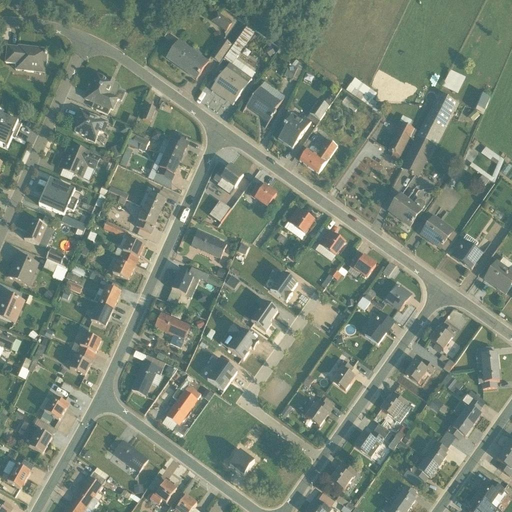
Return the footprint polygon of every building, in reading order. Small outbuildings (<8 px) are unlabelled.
[(216,14),(210,23),(225,33),(233,22),(226,18),(225,19),(216,14)] [(256,33),(247,27),(223,61),(229,65),(211,91),(232,106),(255,74),(236,61),(256,33)] [(209,62),(179,41),(166,60),(196,81),(209,62)] [(231,46),(222,41),(209,59),(218,65),(231,46)] [(43,75),(46,51),(7,46),(4,65),(15,66),(14,72),(43,75)] [(239,60),(252,67),(259,55),(245,48),(239,60)] [(298,84),(305,68),(296,63),(292,67),(289,66),(284,78),(298,84)] [(465,78),(449,70),(441,87),(456,95),(465,78)] [(118,91),(120,87),(95,76),(84,101),(94,106),(91,111),(107,118),(110,113),(112,114),(118,101),(121,103),(125,94),(118,91)] [(376,96),(354,80),(349,87),(345,83),(340,89),(345,93),(376,115),(379,111),(375,107),(376,105),(371,102),(376,96)] [(280,104),(259,89),(245,108),(268,125),(276,114),(274,113),(280,104)] [(490,95),(481,91),(473,109),(483,113),(490,95)] [(457,104),(439,95),(431,109),(427,107),(426,111),(423,109),(415,124),(421,128),(400,169),(418,179),(457,104)] [(359,107),(346,98),(341,105),(354,114),(359,107)] [(149,124),(155,110),(147,107),(149,103),(145,101),(141,111),(145,112),(141,121),(149,124)] [(301,123),(293,118),(277,141),(292,152),(311,124),(315,128),(331,104),(326,101),(323,105),(319,102),(306,120),(304,119),(301,123)] [(108,125),(80,112),(76,121),(78,126),(74,134),(85,139),(84,141),(94,146),(98,136),(103,135),(108,125)] [(21,126),(0,116),(0,147),(8,151),(12,140),(15,142),(21,126)] [(136,120),(130,117),(127,125),(133,127),(136,120)] [(409,122),(402,118),(392,137),(394,138),(387,152),(393,155),(389,161),(396,165),(408,141),(412,144),(418,133),(410,130),(412,126),(408,124),(409,122)] [(162,135),(154,132),(151,140),(159,144),(162,135)] [(131,135),(129,140),(147,149),(149,143),(131,135)] [(158,154),(159,155),(179,164),(191,140),(179,135),(177,140),(172,137),(169,143),(164,141),(158,154)] [(147,149),(129,140),(126,146),(144,154),(147,149)] [(316,157),(307,151),(299,162),(318,176),(337,149),(328,142),(316,157)] [(86,155),(69,147),(58,170),(62,172),(60,178),(71,183),(73,178),(82,182),(83,180),(89,182),(101,155),(89,150),(86,155)] [(121,158),(117,148),(110,150),(114,160),(121,158)] [(159,155),(147,180),(167,189),(179,164),(159,155)] [(243,178),(230,168),(226,174),(221,170),(213,181),(219,185),(221,182),(234,191),(243,178)] [(50,182),(44,195),(75,208),(77,202),(71,200),(74,192),(50,182)] [(276,197),(259,185),(249,199),(254,202),(252,205),(259,210),(261,207),(266,211),(276,197)] [(128,196),(110,189),(108,194),(126,201),(128,196)] [(139,207),(143,209),(159,216),(167,198),(147,189),(139,207)] [(107,194),(101,192),(95,207),(101,210),(107,194)] [(75,208),(44,195),(39,208),(62,218),(66,211),(72,214),(75,208)] [(413,206),(401,196),(389,213),(409,229),(425,208),(425,205),(420,201),(416,202),(413,206)] [(224,224),(233,208),(222,202),(213,218),(224,224)] [(143,209),(135,228),(150,235),(159,216),(143,209)] [(313,223),(297,211),(284,230),(300,241),(313,223)] [(457,234),(434,218),(420,237),(440,251),(440,250),(443,252),(457,234)] [(47,228),(32,222),(24,241),(39,247),(47,228)] [(126,233),(106,224),(103,231),(123,240),(126,233)] [(345,245),(323,229),(314,240),(320,244),(314,252),(331,264),(345,245)] [(96,237),(87,233),(84,240),(93,244),(96,237)] [(226,247),(197,234),(191,248),(220,261),(226,247)] [(477,245),(466,237),(451,258),(471,272),(482,257),(473,250),(477,245)] [(114,256),(119,258),(136,266),(144,248),(127,240),(122,252),(116,250),(114,256)] [(91,247),(85,244),(80,256),(86,258),(91,247)] [(298,263),(307,252),(297,244),(295,247),(293,246),(284,257),(292,263),(294,261),(298,263)] [(51,252),(47,262),(64,269),(68,259),(51,252)] [(375,267),(359,255),(349,269),(350,270),(347,274),(357,281),(360,277),(365,281),(375,267)] [(39,267),(17,257),(7,279),(29,289),(39,267)] [(119,258),(111,276),(128,283),(136,266),(119,258)] [(497,262),(484,282),(505,296),(511,286),(511,265),(511,266),(503,260),(500,264),(497,262)] [(67,271),(47,262),(43,271),(54,276),(52,280),(61,284),(67,271)] [(395,269),(389,265),(382,275),(388,279),(395,269)] [(187,278),(179,274),(166,303),(176,307),(181,296),(190,301),(198,283),(203,285),(204,283),(215,288),(213,294),(218,296),(223,285),(208,278),(208,277),(191,269),(187,278)] [(336,283),(341,277),(331,270),(319,287),(324,290),(332,279),(336,283)] [(291,295),(297,286),(282,275),(282,276),(275,271),(269,279),(276,284),(270,293),(286,305),(292,296),(291,295)] [(229,284),(235,290),(241,284),(235,278),(229,284)] [(82,295),(85,288),(70,282),(67,289),(82,295)] [(93,303),(98,306),(112,312),(120,294),(106,288),(103,293),(99,290),(93,303)] [(410,297),(398,288),(385,304),(398,314),(410,297)] [(370,291),(364,300),(370,304),(377,296),(370,291)] [(25,304),(0,293),(0,318),(15,326),(25,304)] [(208,298),(200,294),(196,302),(205,306),(208,298)] [(364,300),(363,299),(356,308),(364,313),(370,304),(364,300)] [(269,325),(277,314),(261,302),(257,308),(260,310),(250,324),(265,334),(271,326),(269,325)] [(98,306),(90,323),(104,329),(112,312),(98,306)] [(381,314),(364,337),(377,347),(394,324),(381,314)] [(190,329),(160,316),(154,330),(184,343),(190,329)] [(204,328),(202,322),(195,324),(197,331),(204,328)] [(455,335),(441,325),(429,342),(443,352),(455,335)] [(234,327),(220,346),(243,363),(249,355),(248,354),(251,350),(253,352),(258,344),(234,327)] [(16,342),(0,334),(0,358),(3,351),(10,354),(16,342)] [(75,344),(71,351),(92,361),(100,343),(84,336),(79,346),(75,344)] [(481,365),(481,372),(497,370),(495,356),(493,356),(492,350),(479,351),(480,357),(475,358),(476,366),(481,365)] [(73,361),(68,371),(84,378),(92,361),(71,351),(68,359),(73,361)] [(455,366),(442,356),(438,361),(446,367),(443,370),(449,374),(455,366)] [(165,365),(146,357),(131,392),(145,398),(150,386),(155,388),(165,365)] [(31,363),(24,360),(16,378),(24,381),(31,363)] [(205,381),(223,394),(237,374),(218,361),(205,381)] [(331,383),(345,393),(354,379),(349,376),(353,370),(341,362),(336,368),(340,371),(331,383)] [(420,367),(415,363),(405,377),(421,389),(430,376),(431,377),(435,371),(423,362),(420,367)] [(174,372),(168,368),(164,375),(171,378),(174,372)] [(498,384),(497,370),(481,372),(482,377),(477,378),(478,386),(481,386),(481,392),(496,390),(496,384),(498,384)] [(457,384),(447,377),(440,385),(450,393),(457,384)] [(314,382),(308,378),(302,386),(308,391),(314,382)] [(191,386),(184,382),(172,399),(176,402),(165,418),(176,427),(173,431),(175,432),(173,435),(178,439),(180,436),(185,439),(190,432),(181,426),(198,403),(197,402),(200,396),(190,389),(191,386)] [(73,391),(63,386),(60,390),(70,396),(73,391)] [(214,397),(207,392),(202,400),(209,404),(214,397)] [(406,405),(392,395),(380,412),(399,425),(410,410),(405,407),(406,405)] [(68,406),(53,396),(49,403),(46,401),(40,411),(43,413),(42,416),(57,425),(68,406)] [(478,415),(482,409),(466,399),(462,405),(460,404),(453,414),(460,419),(472,427),(480,416),(478,415)] [(309,404),(300,417),(319,429),(331,412),(330,411),(334,406),(325,400),(322,405),(317,402),(314,407),(309,404)] [(449,412),(433,401),(428,408),(444,419),(449,412)] [(17,411),(13,418),(20,422),(25,415),(17,411)] [(464,439),(472,427),(460,419),(452,429),(450,428),(446,434),(449,436),(445,441),(454,447),(457,442),(458,442),(462,437),(464,439)] [(55,432),(38,422),(33,430),(25,426),(18,438),(26,443),(24,446),(42,456),(55,432)] [(389,434),(378,426),(374,432),(384,440),(389,434)] [(369,439),(363,435),(354,448),(370,460),(379,448),(380,448),(384,442),(373,434),(369,439)] [(400,442),(395,438),(387,448),(393,452),(400,442)] [(148,463),(118,440),(111,449),(115,453),(113,456),(139,475),(148,463)] [(438,469),(446,458),(443,456),(447,451),(435,443),(430,448),(432,450),(425,460),(438,469)] [(402,454),(407,448),(400,444),(396,450),(402,454)] [(511,456),(505,451),(497,462),(500,465),(497,469),(510,478),(511,475),(511,456)] [(254,464),(239,453),(228,468),(244,479),(254,464)] [(429,481),(438,469),(425,460),(422,458),(414,469),(413,468),(406,479),(420,489),(427,479),(429,481)] [(21,469),(15,465),(8,476),(10,476),(6,483),(20,491),(33,469),(24,463),(21,469)] [(356,476),(342,465),(330,482),(344,493),(356,476)] [(102,487),(108,478),(96,470),(71,505),(80,511),(91,511),(98,503),(94,500),(103,488),(102,487)] [(393,496),(398,499),(394,504),(404,511),(407,511),(415,502),(412,500),(420,489),(406,479),(401,486),(404,488),(401,492),(398,490),(393,496)] [(180,495),(165,484),(163,486),(155,480),(148,489),(157,495),(155,497),(153,496),(148,503),(156,509),(161,503),(170,509),(180,495)] [(485,486),(476,497),(495,510),(506,494),(491,484),(488,488),(485,486)] [(142,487),(133,488),(134,496),(143,496),(142,487)] [(121,496),(136,507),(139,501),(131,496),(130,497),(124,492),(121,496)] [(196,507),(180,495),(170,509),(168,511),(197,511),(194,509),(196,507)] [(0,511),(10,511),(12,510),(11,510),(14,504),(0,496),(0,511)] [(497,511),(495,510),(476,497),(469,509),(472,511),(471,511),(497,511)] [(351,511),(354,509),(338,498),(335,503),(344,509),(341,511),(351,511)] [(331,511),(316,501),(308,511),(331,511)]
